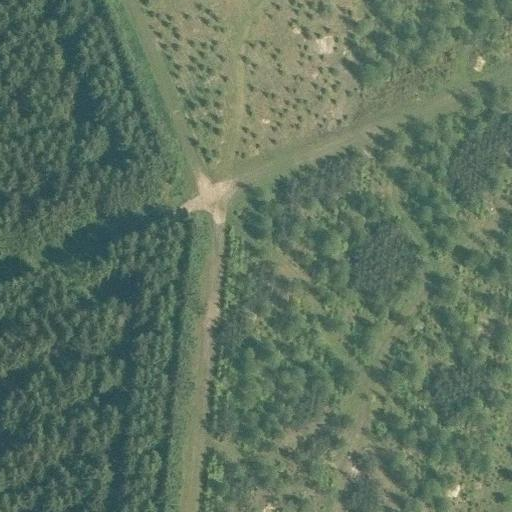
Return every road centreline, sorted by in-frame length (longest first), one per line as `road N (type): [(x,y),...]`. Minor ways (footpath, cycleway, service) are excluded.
road 1 (track): [(511,78),(258,174),(216,203),(190,511)]
road 2 (track): [(368,400),(311,290),(198,179),(122,0)]
road 3 (track): [(394,511),(368,400),(384,343),(440,277),(511,215)]
road 4 (track): [(216,203),(238,113),(241,38),(262,0)]
road 5 (track): [(368,400),(296,455),(270,464),(196,441)]
